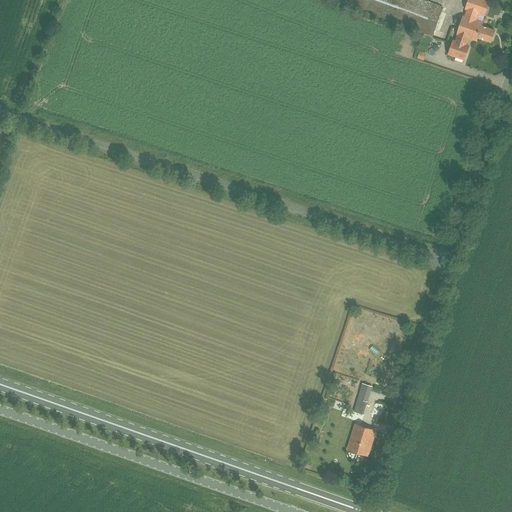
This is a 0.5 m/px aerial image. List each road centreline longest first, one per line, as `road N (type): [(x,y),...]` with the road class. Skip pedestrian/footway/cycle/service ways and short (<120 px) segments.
road 1 (unclassified): [(449,259),(0,113)]
road 2 (primary): [(361,511),(0,385)]
road 3 (unclassified): [(295,511),(0,408)]
road 4 (unclassified): [(364,511),(449,259)]
road 5 (unclassified): [(449,259),(511,72)]
